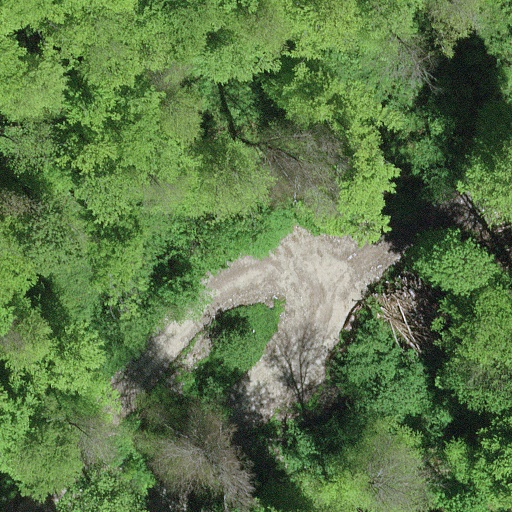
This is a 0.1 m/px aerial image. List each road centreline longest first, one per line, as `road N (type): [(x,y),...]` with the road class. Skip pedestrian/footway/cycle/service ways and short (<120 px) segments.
road 1 (track): [(165,511),(192,464),(293,355),(325,299),(318,270),(298,264),(265,266),(224,285),(173,326),(29,511)]
road 2 (track): [(318,270),(511,182)]
